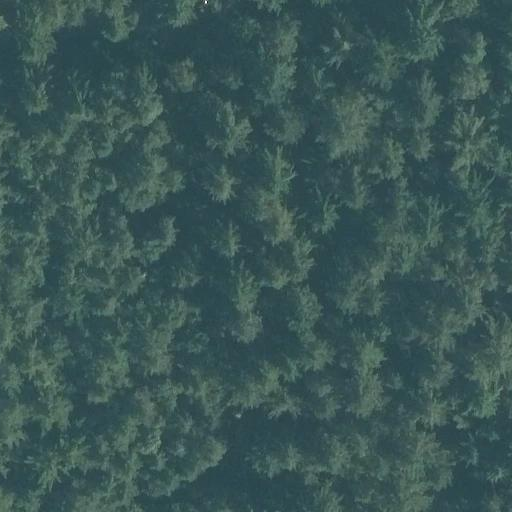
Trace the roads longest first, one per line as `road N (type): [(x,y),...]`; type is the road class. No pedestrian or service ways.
road 1 (unclassified): [(0,37),(245,0)]
road 2 (unknown): [(511,147),(502,0)]
